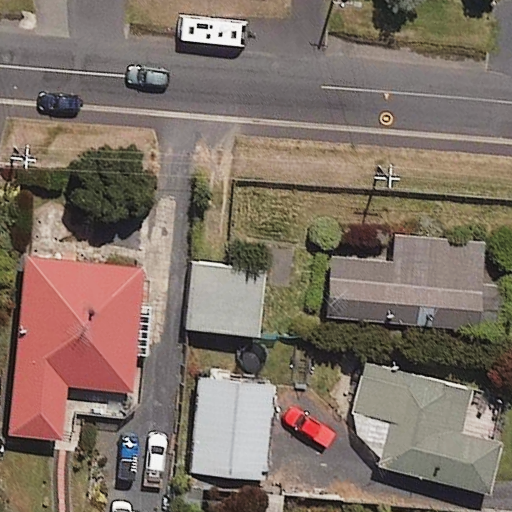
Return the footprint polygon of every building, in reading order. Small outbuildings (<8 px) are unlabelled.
[(474,281),(478,241),(390,234),(388,258),(327,253),(322,317),(501,331),(504,284),(474,281)] [(7,437),(58,440),(61,385),(130,388),(132,353),(139,354),(142,303),(131,303),(133,264),(16,259),(7,437)] [(253,334),(259,269),(182,262),(176,327),(253,334)] [(456,432),(467,389),(345,359),(333,407),(385,421),(374,465),(483,492),(496,442),(456,432)] [(259,477),(268,384),(195,378),(187,470),(259,477)] [(277,511),(279,490),(252,488),(250,511),(277,511)]
